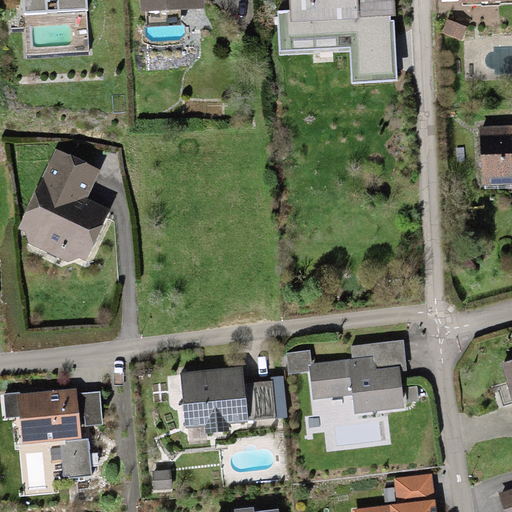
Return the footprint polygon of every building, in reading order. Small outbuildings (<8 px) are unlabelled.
[(21,0),(23,14),(87,10),(86,0),(21,0)] [(139,0),(140,13),(204,10),(203,0),(139,0)] [(289,0),(290,10),(291,22),(397,17),(395,0),(289,0)] [(511,126),(480,127),(482,185),(511,184),(511,126)] [(99,171),(55,149),(18,229),(28,243),(68,262),(80,259),(86,260),(111,211),(88,199),(99,171)] [(309,364),(312,399),(352,395),(354,413),(404,408),(399,366),(376,368),(375,362),(374,362),(373,357),(309,364)] [(511,359),(500,363),(511,406),(511,405),(511,359)] [(243,368),(181,372),(184,429),(205,427),(205,433),(229,432),(229,424),(247,423),(247,421),(265,420),(286,419),(284,377),(270,377),(270,382),(244,383),(243,368)] [(76,394),(76,389),(3,394),(5,418),(20,417),(22,443),(64,440),(81,439),(80,426),(102,425),(100,392),(76,394)] [(90,475),(88,438),(64,440),(64,444),(61,444),(63,477),(90,475)] [(435,511),(432,474),(394,478),(396,504),(352,509),(352,511),(435,511)] [(511,511),(511,489),(498,493),(503,511),(511,511)]
